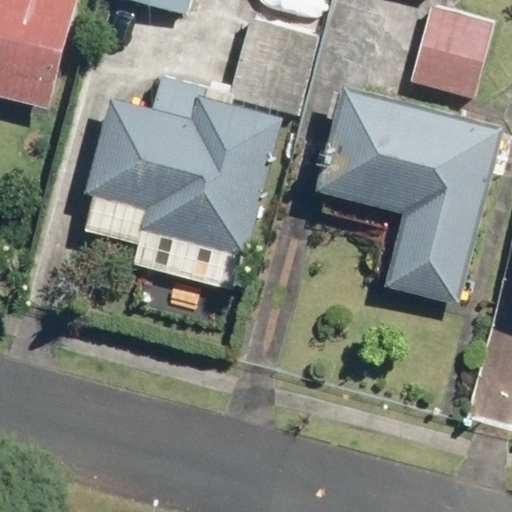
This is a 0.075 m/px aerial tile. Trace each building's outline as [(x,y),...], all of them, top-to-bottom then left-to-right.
[(31,0),(0,0),(0,88),(46,101),(70,10),(31,0)] [(471,102),(490,26),(434,12),(415,87),(471,102)] [(295,115),(311,42),(250,28),(233,101),(295,115)] [(461,302),(494,136),(343,103),(324,191),(405,209),(389,288),(461,302)] [(126,107),(100,196),(236,237),(263,147),(126,107)]
